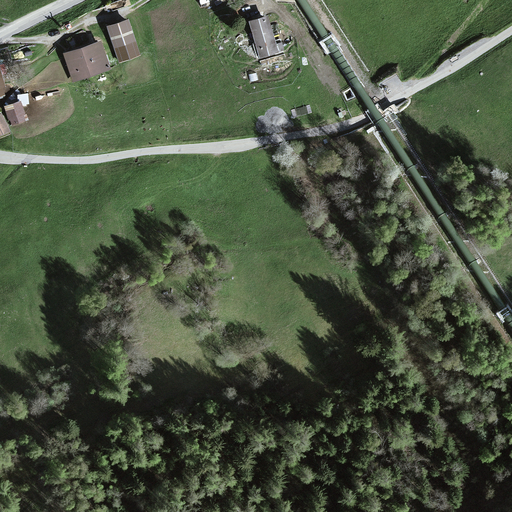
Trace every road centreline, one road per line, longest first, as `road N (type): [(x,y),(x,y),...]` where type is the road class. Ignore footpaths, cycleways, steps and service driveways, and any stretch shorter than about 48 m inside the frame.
road 1 (unclassified): [(511,30),(341,126),(98,159),(0,154)]
road 2 (track): [(4,34),(51,40),(154,0)]
